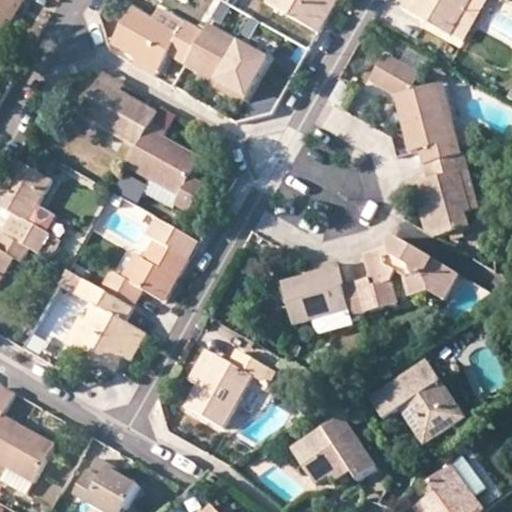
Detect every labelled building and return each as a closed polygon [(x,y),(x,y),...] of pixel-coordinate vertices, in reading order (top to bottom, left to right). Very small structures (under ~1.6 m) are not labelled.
[(20,0),(22,0),(28,3),(29,0),(0,0),(0,37),(7,26),(20,0)] [(13,29),(28,3),(22,0),(20,0),(7,26),(13,29)] [(273,0),(271,5),(315,31),(333,0),(273,0)] [(341,0),(333,0),(315,31),(321,35),(341,0)] [(426,0),(425,3),(420,0),(409,0),(404,9),(454,37),(475,0),(426,0)] [(491,0),(475,0),(454,37),(466,43),(491,0)] [(163,9),(155,21),(182,36),(190,24),(163,9)] [(182,36),(155,21),(135,10),(116,45),(140,60),(163,72),(172,58),(188,66),(207,33),(190,24),(182,36)] [(203,74),(249,100),(270,62),(211,27),(207,33),(188,66),(203,74)] [(387,92),(402,65),(388,58),(373,84),(387,92)] [(159,79),(163,72),(140,60),(137,66),(159,79)] [(437,86),(402,65),(387,92),(398,98),(437,86)] [(106,74),(103,81),(125,94),(129,88),(106,74)] [(245,107),(249,100),(203,74),(199,81),(245,107)] [(125,94),(103,81),(82,117),(140,149),(154,124),(160,113),(125,94)] [(334,101),(346,107),(355,90),(343,84),(334,101)] [(422,151),(426,167),(466,156),(446,85),(437,86),(453,142),(422,151)] [(437,86),(398,98),(413,154),(422,151),(453,142),(437,86)] [(181,154),(184,148),(167,138),(170,133),(154,124),(140,149),(130,167),(183,197),(178,205),(193,214),(207,189),(195,182),(203,166),(181,154)] [(206,161),(184,148),(181,154),(203,166),(206,161)] [(429,214),(436,238),(437,238),(471,229),(468,214),(472,213),(461,172),(470,170),(466,156),(426,167),(430,182),(422,184),(430,214),(429,214)] [(56,182),(19,162),(10,178),(0,197),(0,208),(17,218),(7,235),(34,250),(55,261),(65,243),(33,225),(56,182)] [(481,210),(470,170),(461,172),(472,213),(481,210)] [(428,233),(436,238),(429,214),(424,215),(428,233)] [(178,274),(183,277),(192,261),(187,259),(197,240),(160,219),(151,239),(159,244),(148,261),(140,256),(126,279),(117,274),(107,292),(139,310),(148,295),(163,302),(178,274)] [(0,290),(17,260),(26,265),(34,250),(7,235),(0,247),(0,290)] [(360,285),(368,315),(401,306),(396,284),(400,276),(408,281),(414,302),(434,297),(449,303),(462,277),(395,238),(390,247),(395,260),(389,261),(387,251),(368,256),(374,281),(360,285)] [(202,243),(197,240),(187,259),(192,261),(202,243)] [(305,273),(307,279),(342,270),(340,263),(332,265),(317,269),(305,273)] [(342,270),(307,279),(285,285),(297,327),(321,322),(324,334),(356,326),(356,320),(369,317),(368,315),(360,285),(347,288),(342,270)] [(167,305),(183,277),(178,274),(163,302),(167,305)] [(91,321),(75,349),(117,373),(127,358),(142,331),(130,325),(139,310),(107,292),(91,282),(82,299),(98,307),(91,321)] [(69,346),(75,349),(91,321),(85,318),(69,346)] [(150,336),(142,331),(127,358),(135,362),(150,336)] [(218,358),(200,388),(189,408),(226,430),(256,379),(271,388),(279,375),(243,352),(234,367),(218,358)] [(190,382),(200,388),(218,358),(208,352),(190,382)] [(428,421),(440,440),(470,422),(433,364),(375,401),(388,422),(405,411),(416,428),(428,421)] [(0,459),(10,465),(39,482),(59,448),(7,418),(20,397),(5,388),(0,395),(0,459)] [(350,466),(358,479),(361,484),(379,473),(347,421),(307,445),(319,464),(308,470),(318,486),(333,477),(350,466)] [(428,448),(440,440),(428,421),(416,428),(428,448)] [(297,452),(308,470),(319,464),(307,445),(297,452)] [(113,473),(116,467),(103,460),(80,500),(101,511),(130,511),(143,489),(128,480),(128,479),(113,473)] [(467,460),(455,469),(478,499),(490,490),(467,460)] [(35,490),(39,482),(10,465),(5,474),(35,490)] [(341,489),(358,479),(350,466),(333,477),(341,489)] [(131,475),(116,467),(113,473),(128,479),(131,475)] [(419,511),(487,511),(478,499),(455,469),(433,485),(439,494),(418,509),(419,511)]
